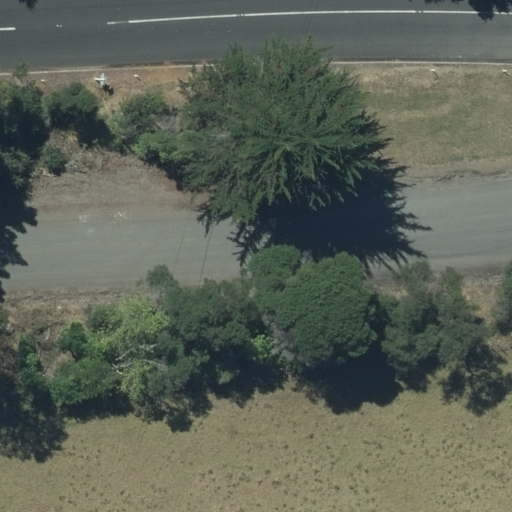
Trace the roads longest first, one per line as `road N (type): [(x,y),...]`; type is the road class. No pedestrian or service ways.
road 1 (unclassified): [(511,209),(368,231),(0,263)]
road 2 (tertiary): [(511,17),(317,13),(0,31)]
